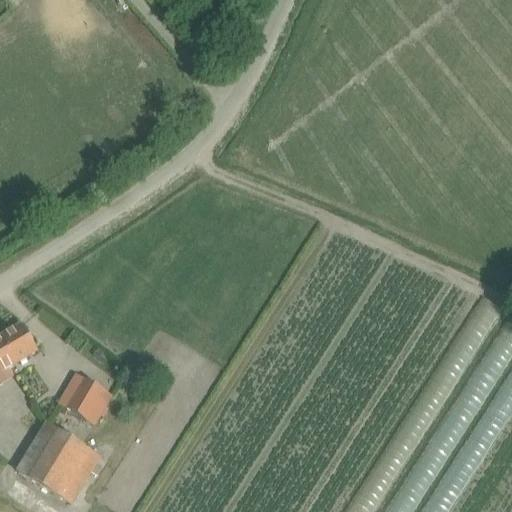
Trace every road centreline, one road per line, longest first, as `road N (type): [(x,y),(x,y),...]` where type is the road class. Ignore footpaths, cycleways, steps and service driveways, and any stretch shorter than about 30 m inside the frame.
road 1 (unclassified): [(0,278),(186,160),(225,113),(279,0)]
road 2 (track): [(186,160),(511,315)]
